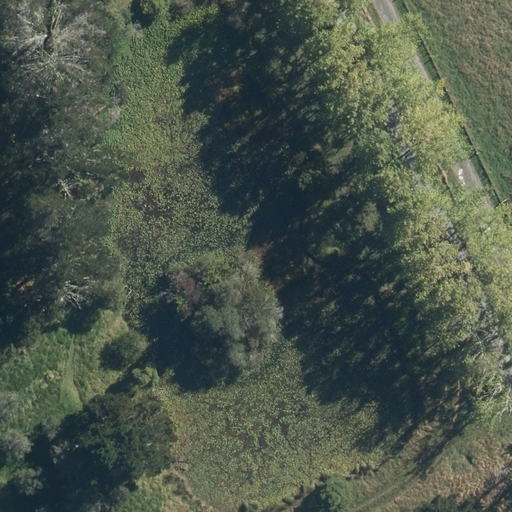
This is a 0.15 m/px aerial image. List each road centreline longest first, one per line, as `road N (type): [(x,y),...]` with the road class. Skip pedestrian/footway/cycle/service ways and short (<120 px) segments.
road 1 (track): [(511,405),(323,0)]
road 2 (track): [(511,232),(391,0)]
road 3 (track): [(359,511),(419,450),(508,399)]
road 4 (track): [(67,405),(86,467),(125,511)]
